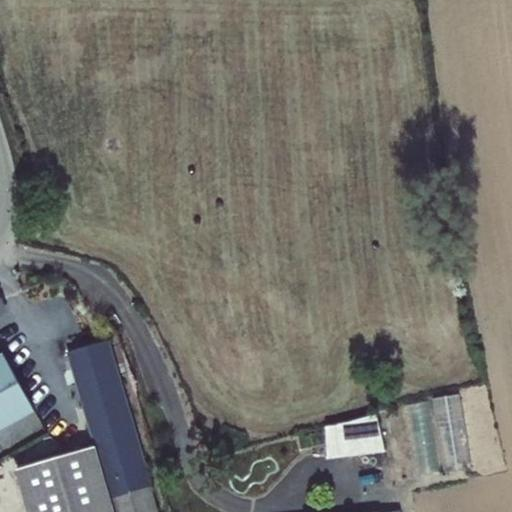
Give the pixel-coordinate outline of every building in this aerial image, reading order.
[(68,353),(96,446),(114,511),(158,511),(110,342),(68,353)] [(0,431),(36,411),(7,359),(0,362),(0,431)] [(459,395),(431,398),(444,472),(472,467),(459,395)] [(380,416),(324,421),(327,457),(383,452),(380,416)] [(114,511),(96,446),(17,469),(28,511),(114,511)] [(415,511),(511,511),(511,470),(412,495),(415,511)]
